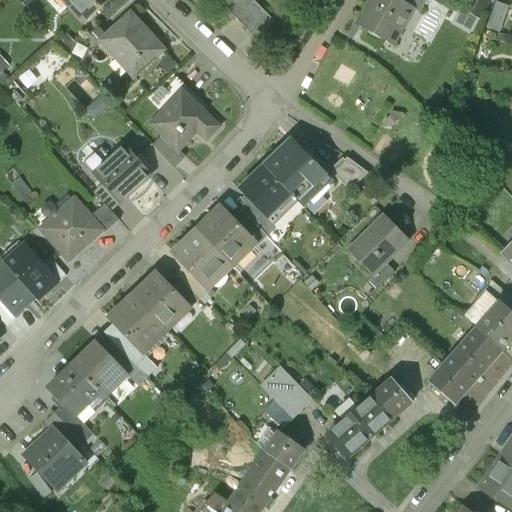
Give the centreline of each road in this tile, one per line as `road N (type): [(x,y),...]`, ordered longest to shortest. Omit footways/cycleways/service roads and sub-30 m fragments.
road 1 (residential): [(279,100),(236,153),(24,361),(3,403)]
road 2 (residential): [(279,100),(441,217)]
road 3 (residential): [(164,0),(238,74),(279,100)]
road 4 (residential): [(423,511),(511,394)]
